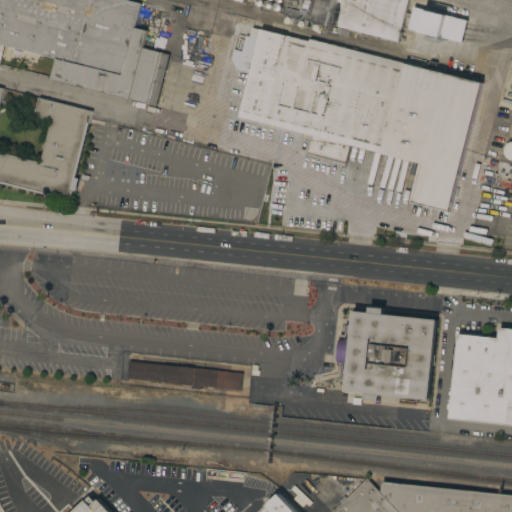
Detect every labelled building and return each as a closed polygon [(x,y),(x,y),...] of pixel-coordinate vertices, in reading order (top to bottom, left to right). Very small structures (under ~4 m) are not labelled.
[(0,0),(129,0),(141,3),(134,27),(147,30),(143,47),(169,54),(156,106),(51,79),(56,58),(4,45),(0,60),(0,0)] [(332,35),(334,25),(293,14),(296,0),(243,0),(243,2),(236,0),(408,0),(405,16),(423,20),(420,29),(415,27),(413,33),(401,30),(399,41),(362,32),(362,34),(356,33),(357,30),(355,30),(353,37),(339,34),(338,37),(332,35)] [(336,45),(352,49),(352,47),(358,48),(358,50),(454,75),(451,87),(453,88),(450,100),(447,99),(431,165),(391,155),(389,161),(383,160),(383,158),(384,153),(333,140),(332,144),(318,140),(319,137),(239,116),(258,44),(230,37),(233,22),(237,23),(238,17),(262,23),(261,28),(309,40),(310,38),(330,43),(332,35),(338,37),(336,45)] [(250,60),(249,65),(226,60),(227,54),(250,60)] [(0,87),(3,88),(0,101),(0,151),(40,162),(52,120),(34,115),(39,97),(92,111),(75,177),(79,178),(76,190),(72,189),(69,201),(0,182),(0,87)] [(429,400),(380,394),(380,400),(365,398),(366,393),(345,391),(347,378),(340,377),(341,365),(337,365),(340,334),(344,334),(345,324),(352,325),(354,311),(369,312),(370,306),(384,308),(384,313),(437,319),(429,400)] [(511,424),(449,418),(458,333),(498,338),(499,327),(511,328),(511,424)] [(243,372),(241,390),(201,385),(200,388),(191,388),(192,385),(128,378),(130,360),(243,372)] [(332,511),(367,478),(381,493),(399,511),(332,511)] [(399,511),(381,493),(383,481),(511,494),(511,511),(399,511)] [(63,511),(88,489),(94,495),(111,511),(63,511)] [(296,511),(260,511),(279,494),(296,511)]
